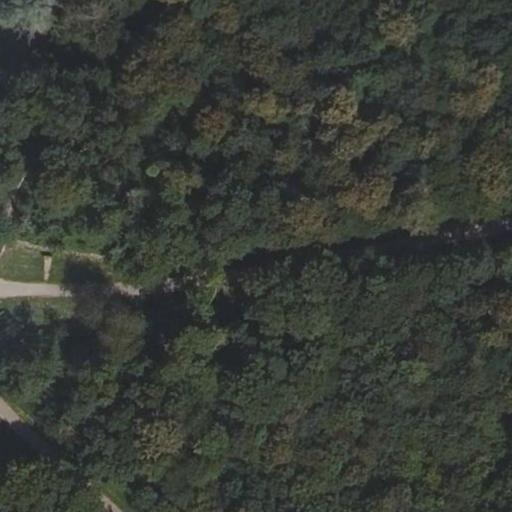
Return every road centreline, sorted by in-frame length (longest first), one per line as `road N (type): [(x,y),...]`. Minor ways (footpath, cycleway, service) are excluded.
road 1 (track): [(0,290),(163,293),(511,227)]
road 2 (track): [(0,401),(126,511)]
